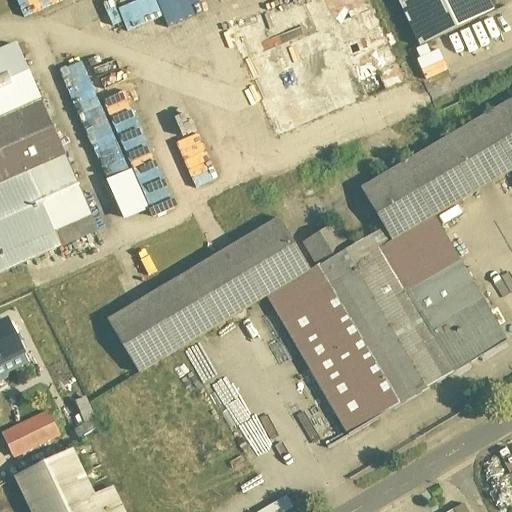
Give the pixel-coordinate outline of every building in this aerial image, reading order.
[(164,27),(203,14),(198,0),(139,0),(115,8),(123,33),(161,20),(164,27)] [(493,20),(482,0),(389,0),(417,57),(493,20)] [(14,51),(0,57),(0,282),(98,239),(14,51)] [(511,108),(359,198),(382,238),(390,253),(434,227),(511,180),(511,108)] [(151,218),(173,209),(155,163),(133,172),(151,218)] [(131,171),(103,181),(117,222),(145,212),(131,171)] [(277,226),(105,328),(137,382),(264,307),(309,280),(292,253),(277,226)] [(506,347),(434,227),(390,253),(382,238),(353,255),(336,227),(292,253),(309,280),(264,307),(346,443),(506,347)] [(0,371),(23,360),(5,324),(0,326),(0,371)] [(0,443),(12,467),(59,442),(45,415),(0,438),(0,443)] [(71,457),(12,486),(24,511),(121,511),(112,493),(93,502),(71,457)] [(284,498),(258,511),(286,511),(291,510),(284,498)]
